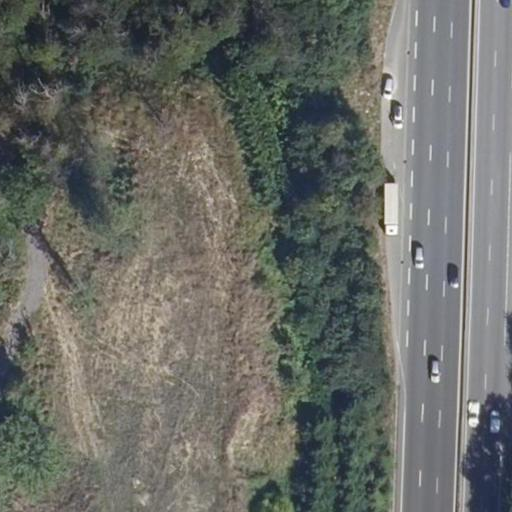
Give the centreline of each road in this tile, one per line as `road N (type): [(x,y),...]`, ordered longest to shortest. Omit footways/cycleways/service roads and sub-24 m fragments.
road 1 (motorway): [(480,511),(497,0)]
road 2 (motorway): [(442,0),(425,511)]
